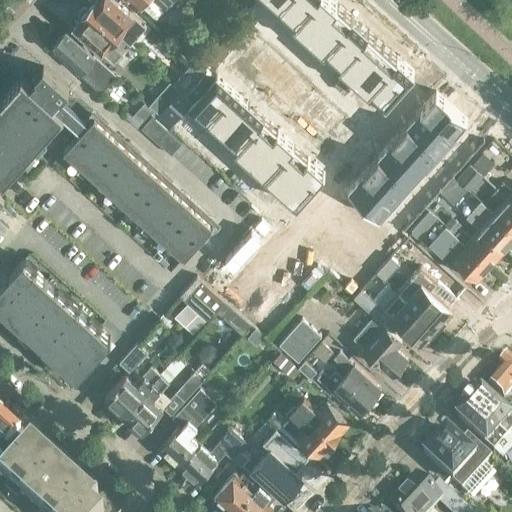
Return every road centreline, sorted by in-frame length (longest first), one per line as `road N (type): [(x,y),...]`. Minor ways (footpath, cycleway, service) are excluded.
road 1 (residential): [(511,311),(326,511)]
road 2 (residential): [(450,54),(290,234)]
road 3 (residential): [(0,360),(167,511)]
